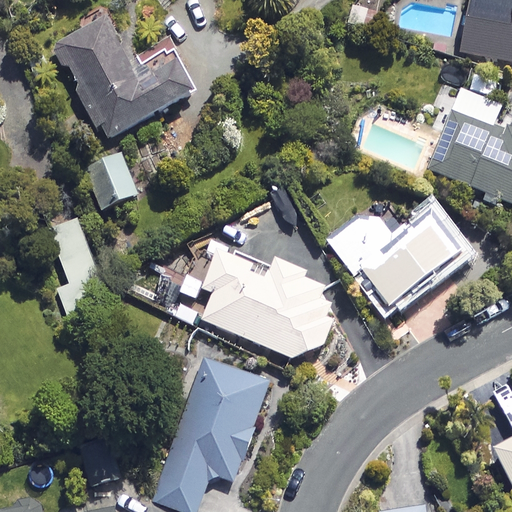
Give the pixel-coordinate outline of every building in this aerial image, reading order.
[(511,0),(470,0),(460,56),(511,65),(511,0)] [(104,143),(194,95),(169,48),(131,68),(107,22),(55,50),(104,143)] [(478,98),(463,91),(429,173),(511,207),(511,124),(507,137),(469,122),(478,98)] [(103,213),(139,198),(121,157),(85,172),(103,213)] [(392,240),(371,211),(328,242),(351,275),(360,269),(388,309),(462,258),(431,213),(392,240)] [(68,318),(107,305),(80,225),(53,235),(71,287),(59,291),(68,318)] [(307,284),(310,277),(276,263),(267,285),(249,278),(252,269),(218,255),(203,291),(214,295),(203,322),(293,361),(323,348),(333,325),(325,322),(331,308),(319,303),(324,291),(307,284)] [(197,511),(211,476),(235,485),(272,385),(207,361),(154,502),(181,511),(197,511)] [(511,442),(494,452),(511,487),(511,442)] [(92,489),(120,480),(110,447),(82,456),(92,489)]
